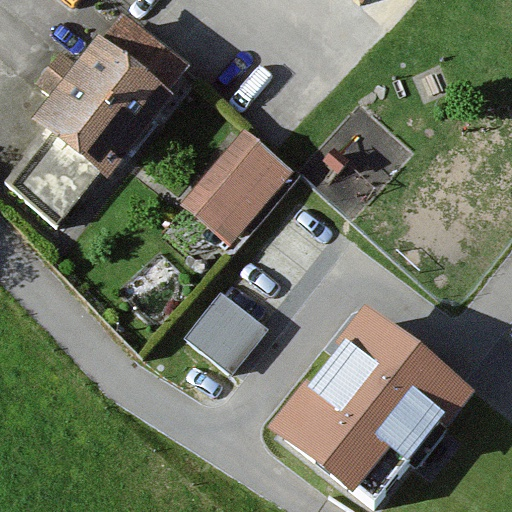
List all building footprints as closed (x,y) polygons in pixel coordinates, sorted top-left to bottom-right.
[(369,0),(338,0),(358,15),(369,0)] [(45,140),(6,189),(44,219),(85,167),(105,182),(190,75),(129,27),(110,52),(97,42),(29,128),(45,140)] [(289,180),(239,136),(175,209),(225,253),(289,180)] [(227,365),(266,318),(224,284),(186,332),(227,365)] [(459,401),(366,329),(281,440),(374,511),(459,401)]
